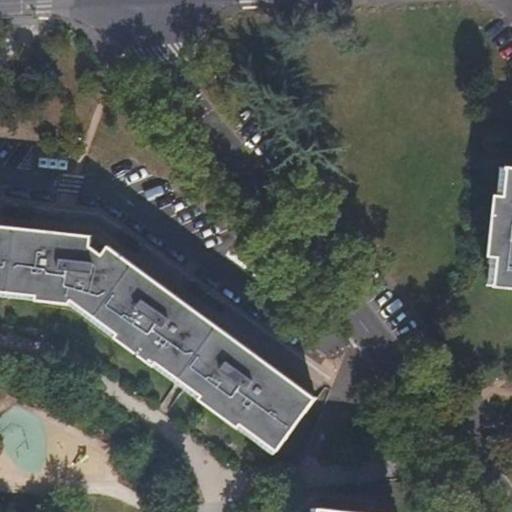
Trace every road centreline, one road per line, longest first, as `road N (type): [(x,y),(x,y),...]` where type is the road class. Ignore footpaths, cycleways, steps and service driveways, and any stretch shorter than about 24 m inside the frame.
road 1 (residential): [(0,176),(105,190),(319,333),(361,330)]
road 2 (residential): [(361,330),(130,0)]
road 3 (residential): [(506,511),(361,330)]
